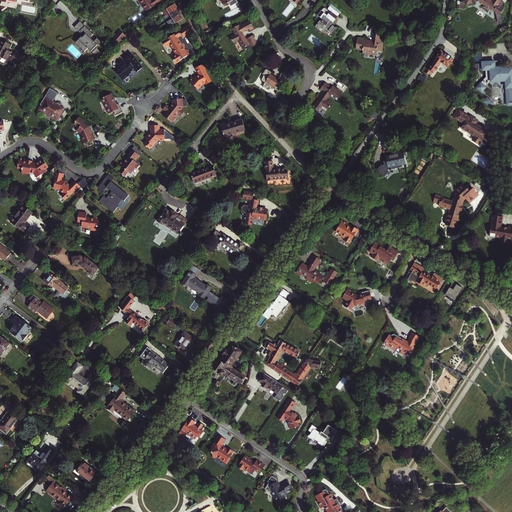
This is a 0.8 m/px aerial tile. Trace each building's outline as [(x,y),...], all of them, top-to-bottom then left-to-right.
[(167,8),(169,13),(178,8),(175,3),(175,4),(167,8)] [(178,8),(169,13),(172,18),(181,13),(178,8)] [(330,26),(338,16),(327,8),(326,9),(328,11),(325,16),(319,11),(315,16),(320,20),(314,28),(320,32),(322,29),(330,35),(335,30),(330,26)] [(172,18),(167,21),(170,27),(184,18),(181,13),(172,18)] [(248,29),(252,27),(248,19),(237,25),(236,24),(230,27),(233,33),(228,35),(232,42),(236,39),(241,47),(245,45),(246,48),(255,42),(251,34),(244,37),(241,31),(247,27),(248,29)] [(74,27),(79,31),(80,30),(85,25),(80,21),(74,27)] [(93,34),(85,25),(80,30),(85,35),(84,36),(83,37),(82,36),(78,40),(81,44),(79,46),(85,51),(88,48),(92,52),(97,47),(96,46),(98,44),(101,41),(97,37),(94,41),(90,37),(93,34)] [(121,27),(111,38),(116,43),(126,31),(121,27)] [(187,27),(180,31),(182,35),(183,37),(191,33),(187,27)] [(186,50),(184,50),(177,38),(176,36),(175,37),(173,34),(162,41),(165,47),(170,43),(172,46),(171,46),(176,54),(171,57),(174,63),(188,54),(186,50)] [(360,54),(373,57),(374,52),(380,53),(383,36),(375,34),(373,42),(355,39),(354,46),(357,46),(356,50),(360,51),(360,54)] [(0,57),(1,58),(1,57),(6,59),(4,62),(11,65),(13,65),(16,60),(20,62),(23,55),(19,53),(19,52),(14,50),(13,53),(10,52),(10,50),(7,49),(10,43),(2,39),(0,42),(0,57)] [(453,58),(440,50),(435,58),(436,58),(426,73),(428,75),(431,71),(434,73),(441,62),(448,66),(453,58)] [(142,67),(130,53),(124,58),(127,61),(125,62),(125,61),(120,65),(121,66),(115,70),(116,72),(122,78),(123,78),(124,78),(127,75),(127,74),(129,73),(132,76),(138,72),(137,71),(142,67)] [(483,77),(473,87),(478,92),(488,82),(490,82),(490,81),(503,81),(503,106),(511,106),(511,76),(509,77),(509,69),(492,69),(492,62),(480,62),(480,70),(483,70),(483,77)] [(195,75),(189,81),(199,89),(203,84),(206,82),(207,82),(208,83),(212,81),(204,64),(197,68),(200,74),(197,77),(195,75)] [(280,74),(281,74),(282,70),(282,69),(281,68),(276,66),(274,73),(265,71),(266,68),(261,67),(259,68),(258,72),(260,72),(258,78),(260,80),(262,80),(262,84),(267,85),(268,85),(269,81),(274,83),(273,85),(278,86),(280,74)] [(420,81),(426,85),(430,79),(428,77),(427,78),(423,76),(420,81)] [(322,90),(311,104),(317,108),(320,104),(324,108),(329,102),(324,98),(327,94),(335,99),(340,92),(330,85),(329,86),(323,81),(318,87),(322,90)] [(49,87),(41,101),(42,104),(39,108),(44,111),(52,115),(51,116),(56,119),(63,107),(59,105),(60,104),(56,102),(56,103),(52,101),(57,92),(49,87)] [(116,104),(111,93),(100,98),(108,113),(113,111),(115,115),(122,111),(118,103),(116,104)] [(483,97),(479,101),(486,108),(490,103),(483,97)] [(172,121),(177,114),(180,116),(184,112),(180,109),(183,107),(183,101),(183,99),(173,99),(173,105),(172,105),(170,107),(166,105),(163,109),(166,112),(163,116),(170,121),(172,121)] [(480,139),(484,142),(490,133),(487,131),(487,132),(485,131),(485,130),(479,126),(479,127),(477,126),(477,125),(474,123),(476,120),(469,115),(468,117),(457,110),(453,117),(460,121),(461,120),(463,121),(460,127),(473,135),(471,138),(478,143),(480,139)] [(81,138),(82,143),(92,140),(90,129),(89,129),(88,126),(83,122),(84,120),(79,116),(77,118),(77,117),(74,121),(75,121),(75,124),(78,127),(76,129),(79,132),(81,137),(82,136),(82,138),(81,138)] [(225,137),(246,130),(242,119),(221,125),(225,137)] [(143,143),(148,149),(153,144),(157,140),(164,141),(164,130),(159,130),(159,125),(151,125),(151,133),(147,136),(146,135),(144,137),(147,140),(143,143)] [(139,156),(131,149),(127,155),(128,156),(123,162),(122,161),(119,164),(121,166),(118,171),(124,176),(127,171),(130,173),(134,167),(136,169),(139,165),(135,161),(139,156)] [(384,159),(387,170),(404,166),(401,154),(384,159)] [(46,164),(42,158),(34,163),(30,162),(30,160),(25,159),(25,158),(24,161),(20,160),(21,156),(17,156),(15,166),(20,167),(19,171),(27,172),(28,170),(32,171),(32,173),(33,175),(34,175),(44,170),(42,167),(46,164)] [(267,181),(289,178),(288,169),(273,170),(272,161),(266,161),(267,181)] [(192,173),(195,183),(211,177),(211,178),(217,176),(213,166),(192,173)] [(58,189),(61,193),(58,195),(62,199),(73,190),(74,191),(78,187),(73,181),(67,186),(63,181),(60,180),(62,174),(54,171),(52,180),(54,180),(52,188),(58,189)] [(106,186),(110,181),(113,178),(108,174),(97,187),(102,191),(106,186)] [(103,195),(99,200),(113,212),(117,206),(115,205),(121,199),(123,201),(128,195),(110,181),(106,186),(111,191),(106,198),(103,195)] [(456,192),(455,193),(453,199),(452,199),(451,202),(441,200),(441,199),(433,197),(432,204),(438,205),(437,208),(449,210),(448,215),(447,215),(446,219),(445,218),(444,223),(450,224),(449,227),(455,229),(456,226),(457,226),(459,220),(457,220),(462,200),(464,198),(468,203),(478,195),(468,185),(465,188),(462,184),(455,191),(456,192)] [(249,224),(250,229),(258,228),(257,220),(270,219),(269,209),(259,209),(258,203),(253,203),(252,199),(252,195),(243,196),(243,204),(249,203),(250,210),(246,210),(244,212),(244,215),(246,217),(249,217),(249,224)] [(20,229),(24,232),(29,226),(25,223),(31,215),(33,212),(24,205),(20,210),(10,222),(20,230),(20,229)] [(178,233),(187,220),(180,215),(180,216),(172,210),(170,212),(166,209),(158,221),(163,224),(163,223),(178,233)] [(92,231),(99,232),(101,219),(95,218),(94,220),(88,219),(88,214),(80,213),(79,223),(83,224),(83,228),(92,229),(92,231)] [(502,218),(492,216),(489,237),(500,239),(499,242),(508,243),(509,240),(511,240),(511,229),(508,229),(507,230),(501,229),(502,218)] [(347,225),(342,222),(336,233),(341,236),(341,237),(345,240),(344,241),(350,244),(355,236),(355,237),(358,231),(358,230),(351,226),(350,228),(346,226),(347,225)] [(217,230),(212,237),(218,241),(217,243),(221,246),(222,245),(238,256),(246,244),(241,241),(239,243),(225,233),(224,235),(217,230)] [(394,261),(399,252),(389,247),(387,251),(383,248),(384,247),(376,242),(371,251),(374,253),(372,257),(378,261),(380,258),(384,260),(384,262),(389,265),(392,259),(394,261)] [(0,244),(0,255),(5,260),(11,253),(0,244)] [(73,265),(80,264),(89,271),(88,272),(93,275),(100,267),(85,255),(84,257),(82,255),(72,256),(73,265)] [(321,259),(315,256),(310,263),(313,265),(312,267),(310,266),(309,267),(303,263),(297,273),(302,276),(303,274),(308,277),(307,279),(312,282),(315,281),(316,280),(321,283),(325,276),(321,274),(321,273),(315,269),(317,266),(318,267),(321,263),(320,262),(320,261),(321,259)] [(437,288),(443,279),(435,273),(432,277),(424,271),(425,269),(415,263),(411,269),(421,275),(417,281),(424,285),(426,282),(437,288)] [(188,287),(189,285),(200,293),(199,295),(205,299),(213,287),(207,283),(206,284),(195,277),(201,269),(194,264),(190,270),(191,270),(190,272),(188,271),(183,278),(185,279),(182,283),(188,287)] [(333,269),(327,284),(331,286),(337,271),(333,269)] [(61,292),(64,295),(70,288),(50,273),(44,281),(53,288),(55,286),(61,291),(61,292)] [(456,284),(453,282),(445,295),(449,297),(448,299),(454,303),(462,289),(459,288),(460,286),(457,284),(456,284)] [(350,288),(345,296),(349,298),(349,299),(346,305),(352,310),(356,304),(357,305),(361,304),(361,305),(366,304),(366,303),(367,303),(367,301),(374,300),(372,292),(371,293),(369,293),(369,292),(362,293),(362,294),(359,295),(358,296),(356,295),(356,293),(354,292),(354,291),(350,288)] [(268,308),(262,315),(268,319),(272,314),(276,317),(284,306),(286,307),(289,302),(285,299),(290,293),(283,289),(276,299),(273,304),(271,303),(268,308)] [(209,300),(218,305),(216,308),(222,310),(227,300),(212,293),(209,300)] [(43,303),(33,295),(29,301),(32,303),(29,307),(36,313),(38,311),(46,317),(50,313),(52,314),(55,310),(45,302),(43,303)] [(127,313),(129,310),(135,302),(128,297),(123,305),(124,306),(121,309),(127,313)] [(145,322),(134,313),(134,314),(131,316),(126,323),(132,327),(134,323),(145,331),(150,324),(146,321),(145,322)] [(23,340),(32,329),(16,317),(13,321),(17,324),(12,332),(23,340)] [(178,322),(171,318),(167,324),(174,329),(178,322)] [(413,331),(409,338),(411,339),(416,342),(420,336),(413,331)] [(186,332),(176,345),(185,351),(194,339),(186,332)] [(392,335),(390,334),(386,341),(390,344),(389,345),(396,349),(398,346),(403,349),(402,351),(405,354),(407,352),(409,354),(412,349),(414,351),(417,346),(415,345),(414,344),(414,343),(413,342),(412,342),(412,343),(409,341),(403,338),(402,340),(398,337),(399,336),(396,334),(394,334),(392,335)] [(0,337),(0,353),(2,354),(10,343),(1,336),(0,337)] [(298,357),(301,351),(287,344),(287,343),(282,340),(279,345),(276,343),(275,345),(268,340),(266,343),(269,346),(268,347),(272,350),(269,355),(272,356),(268,363),(275,369),(278,364),(276,363),(283,350),(298,357)] [(220,358),(214,366),(221,371),(220,372),(224,375),(225,373),(240,383),(242,380),(243,380),(244,378),(243,378),(244,377),(231,367),(232,365),(231,364),(236,356),(238,357),(243,350),(233,344),(229,350),(228,350),(225,353),(226,354),(222,360),(220,358)] [(154,365),(164,372),(170,364),(152,350),(153,349),(148,346),(142,356),(148,361),(146,365),(151,369),(154,365)] [(279,363),(278,364),(275,369),(299,385),(312,367),(321,368),(322,361),(308,359),(298,373),(297,373),(296,374),(279,363)] [(78,362),(64,380),(69,384),(70,382),(79,389),(77,391),(82,395),(96,378),(91,374),(86,380),(78,374),(84,367),(82,366),(83,366),(78,362)] [(289,388),(266,373),(262,379),(266,382),(263,385),(267,387),(268,386),(279,393),(276,397),(281,401),(289,388)] [(342,390),(348,383),(343,379),(337,386),(342,390)] [(116,410),(129,420),(136,412),(123,402),(124,401),(123,399),(127,394),(121,389),(117,395),(118,396),(109,408),(114,412),(116,410)] [(283,417),(287,419),(288,428),(298,426),(298,423),(300,422),(299,417),(298,417),(297,412),(294,412),(290,410),(291,408),(292,409),(296,402),(290,397),(277,416),(282,419),(283,417)] [(0,428),(7,433),(21,414),(12,407),(0,423),(0,428)] [(197,421),(191,417),(191,418),(190,418),(186,423),(187,424),(180,434),(183,436),(186,436),(188,432),(198,438),(200,435),(201,436),(204,430),(203,429),(205,425),(201,422),(198,427),(195,424),(197,421)] [(337,429),(329,423),(323,431),(321,430),(320,432),(315,428),(316,427),(312,424),(309,430),(312,432),(308,436),(314,440),(315,438),(319,440),(318,442),(322,445),(322,444),(324,445),(327,440),(325,439),(326,437),(325,436),(326,434),(332,438),(337,429)] [(227,439),(220,434),(214,443),(215,446),(212,446),(214,450),(213,452),(214,453),(216,457),(220,455),(228,462),(230,461),(232,458),(232,457),(233,455),(232,454),(233,451),(235,452),(236,450),(230,446),(228,448),(224,445),(224,444),(227,439)] [(40,470),(54,451),(48,447),(40,457),(34,453),(28,461),(40,470)] [(251,458),(246,454),(238,466),(243,470),(245,467),(250,470),(249,471),(253,474),(255,469),(259,471),(264,464),(256,459),(254,461),(252,461),(250,459),(251,458)] [(77,471),(90,481),(97,471),(84,462),(77,471)] [(118,501),(116,503),(118,505),(120,503),(152,473),(153,473),(151,471),(118,501)] [(278,478),(273,474),(269,481),(270,482),(266,488),(272,492),(275,497),(277,496),(279,499),(280,499),(282,498),(282,500),(286,497),(284,494),(287,492),(286,491),(293,488),(288,481),(280,485),(278,481),(278,478)] [(61,500),(58,503),(64,507),(72,497),(65,491),(63,490),(65,488),(62,486),(61,487),(54,482),(56,479),(51,476),(46,483),(52,488),(50,492),(61,500)] [(343,511),(339,503),(341,503),(338,498),(335,499),(334,499),(332,499),(330,494),(331,493),(329,489),(328,488),(327,488),(324,489),(324,490),(317,494),(319,499),(318,500),(322,507),(325,505),(328,510),(327,511),(326,511),(343,511)]
